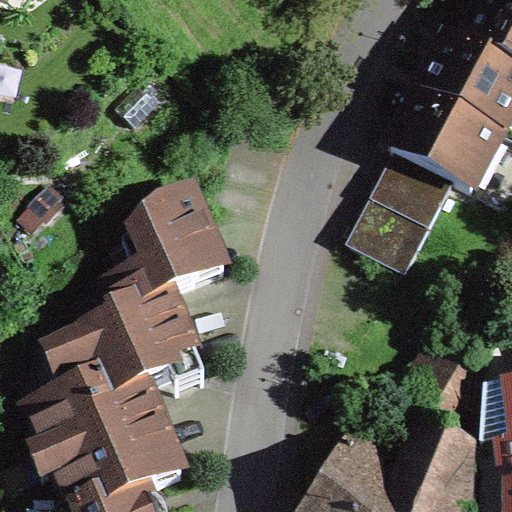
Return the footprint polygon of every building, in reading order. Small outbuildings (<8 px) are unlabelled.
[(511,0),(486,0),(463,44),(511,69),(511,0)] [(502,137),(511,118),(511,69),(463,44),(450,38),(421,95),(502,137)] [(473,195),(502,137),(421,95),(391,154),(396,156),(454,186),(473,195)] [(454,186),(396,156),(348,250),(406,279),(454,186)] [(160,209),(123,248),(136,279),(101,293),(115,326),(62,348),(79,391),(26,413),(43,454),(54,449),(66,478),(54,483),(66,511),(73,511),(121,492),(125,504),(144,496),(181,481),(144,393),(173,381),(167,367),(192,357),(168,298),(224,275),(191,196),(160,209)] [(433,342),(395,410),(423,424),(478,451),(488,342),(450,318),(433,342)] [(167,367),(173,381),(198,371),(192,357),(167,367)] [(511,391),(486,396),(483,452),(511,444),(511,391)] [(412,511),(411,511),(473,511),(478,451),(423,424),(407,461),(357,425),(342,452),(412,511)] [(342,452),(303,511),(411,511),(412,511),(342,452)] [(125,504),(121,492),(73,511),(66,511),(64,511),(151,511),(144,496),(125,504)]
